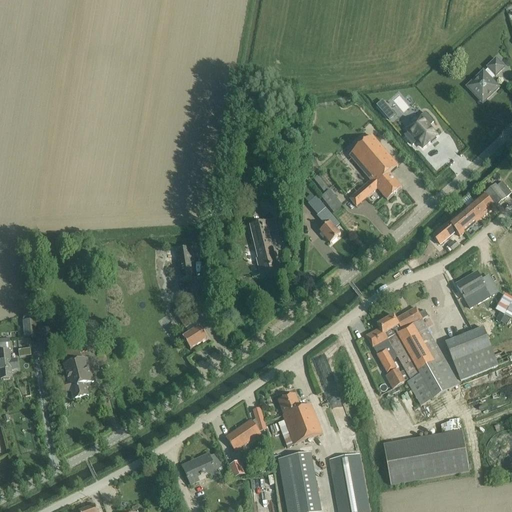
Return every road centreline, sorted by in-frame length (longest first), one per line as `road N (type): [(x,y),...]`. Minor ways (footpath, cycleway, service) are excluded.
road 1 (unclassified): [(0,498),(134,429),(348,279),(511,131)]
road 2 (residential): [(48,511),(254,392),(386,290),(453,261),(511,216)]
road 3 (unknown): [(49,475),(33,349)]
